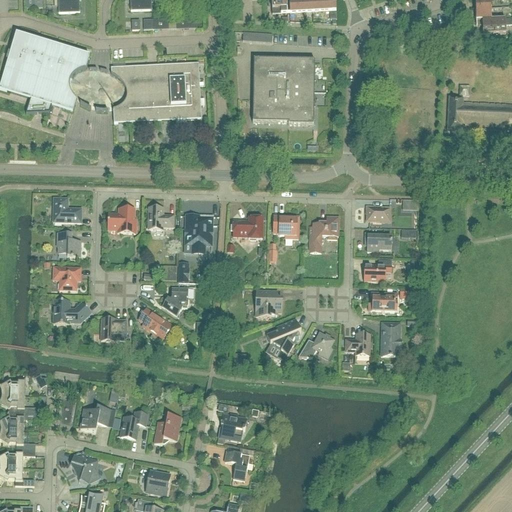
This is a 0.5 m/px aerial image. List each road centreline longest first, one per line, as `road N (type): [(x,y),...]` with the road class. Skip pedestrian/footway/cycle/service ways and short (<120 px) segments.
road 1 (tertiary): [(223,175),(0,170)]
road 2 (residential): [(98,276),(100,194),(224,199)]
road 3 (tertiary): [(511,184),(362,179),(346,167)]
road 4 (residential): [(192,467),(48,443)]
road 5 (residential): [(346,167),(359,29)]
road 6 (residential): [(223,175),(217,39)]
road 7 (secondary): [(418,511),(511,413)]
road 8 (tertiary): [(346,167),(310,178),(223,175)]
